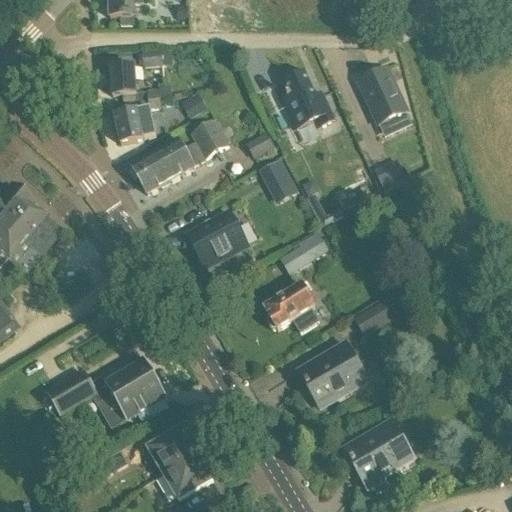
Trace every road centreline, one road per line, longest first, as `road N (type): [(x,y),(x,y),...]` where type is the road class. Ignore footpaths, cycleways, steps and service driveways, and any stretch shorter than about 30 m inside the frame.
road 1 (primary): [(300,511),(114,212),(0,100)]
road 2 (track): [(511,17),(345,40)]
